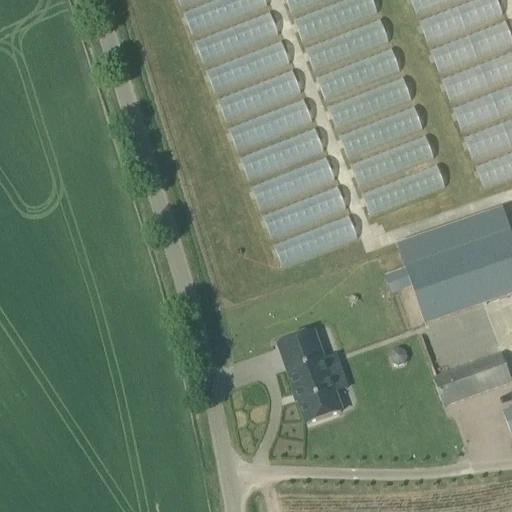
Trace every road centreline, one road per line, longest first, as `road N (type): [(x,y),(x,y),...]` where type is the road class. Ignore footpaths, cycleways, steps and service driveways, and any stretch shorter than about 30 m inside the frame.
road 1 (unclassified): [(227,484),(199,345),(94,0)]
road 2 (unclassified): [(227,484),(309,472),(438,475),(511,463)]
